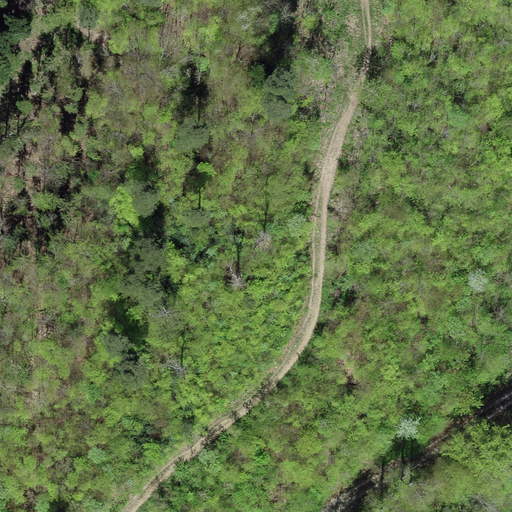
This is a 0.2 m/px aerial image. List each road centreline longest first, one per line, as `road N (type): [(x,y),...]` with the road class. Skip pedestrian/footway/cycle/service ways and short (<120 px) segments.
road 1 (track): [(367,0),(368,64),(331,148),(316,286),(299,349),(127,511)]
road 2 (track): [(328,511),(511,399)]
road 3 (track): [(57,0),(92,30),(132,41),(216,0)]
